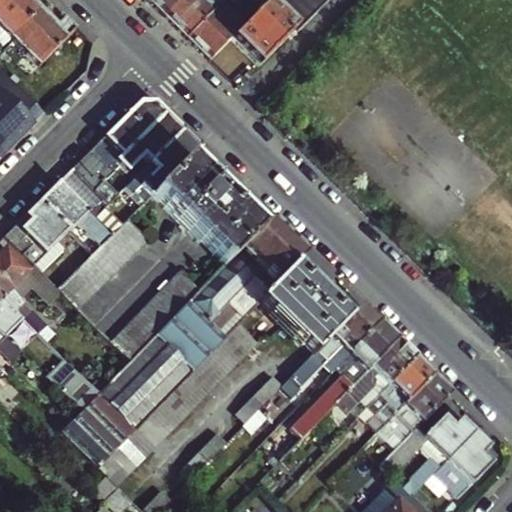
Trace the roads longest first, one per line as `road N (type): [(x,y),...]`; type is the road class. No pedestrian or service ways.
road 1 (secondary): [(152,49),(511,410)]
road 2 (residential): [(0,200),(152,49)]
